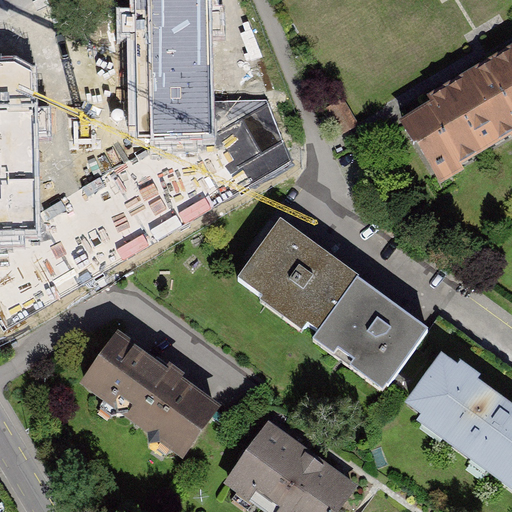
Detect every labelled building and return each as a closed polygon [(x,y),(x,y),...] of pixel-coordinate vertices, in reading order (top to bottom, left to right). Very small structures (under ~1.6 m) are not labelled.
[(204,12),(131,16),(137,146),(210,143),(204,12)] [(511,139),(511,51),(401,122),(441,184),(511,139)] [(31,117),(0,117),(0,239),(35,238),(31,117)] [(423,333),(274,227),(233,284),(382,390),(423,333)] [(113,336),(76,387),(176,461),(214,410),(113,336)] [(511,410),(438,361),(403,412),(511,485),(511,410)] [(264,426),(224,482),(266,511),(334,511),(352,488),(264,426)]
